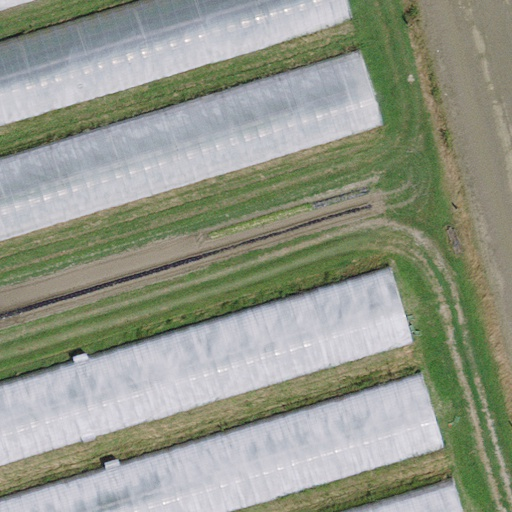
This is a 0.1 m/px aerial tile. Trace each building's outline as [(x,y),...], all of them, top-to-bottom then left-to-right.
[(0,0),(0,12),(48,0),(0,0)] [(349,0),(161,0),(0,44),(0,124),(357,27),(349,0)] [(368,69),(0,160),(0,241),(388,145),(368,69)] [(398,280),(0,378),(0,457),(416,355),(398,280)] [(428,384),(0,493),(0,511),(231,511),(447,457),(428,384)] [(466,511),(459,485),(356,511),(466,511)]
